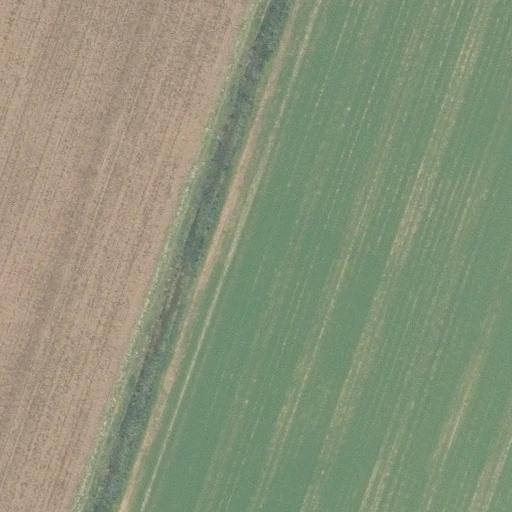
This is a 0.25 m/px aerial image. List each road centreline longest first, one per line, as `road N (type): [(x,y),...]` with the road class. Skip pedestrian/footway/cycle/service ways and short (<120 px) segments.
road 1 (track): [(260,0),(81,511)]
road 2 (track): [(122,511),(301,0)]
